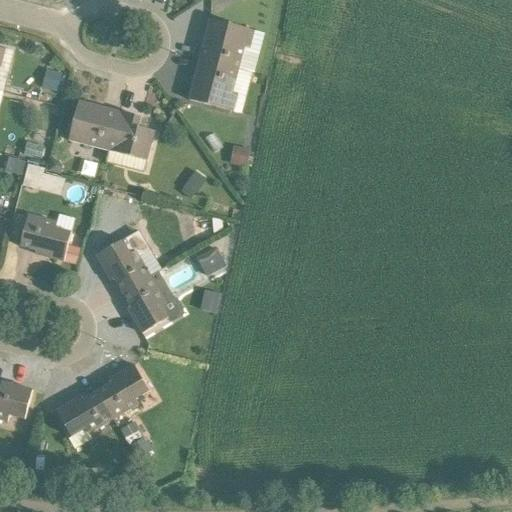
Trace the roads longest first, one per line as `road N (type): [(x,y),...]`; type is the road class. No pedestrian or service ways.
road 1 (residential): [(64,27),(76,51),(118,70),(158,65),(165,35),(152,22),(94,4)]
road 2 (residential): [(0,341),(65,358),(87,339),(80,310),(65,299),(0,289)]
